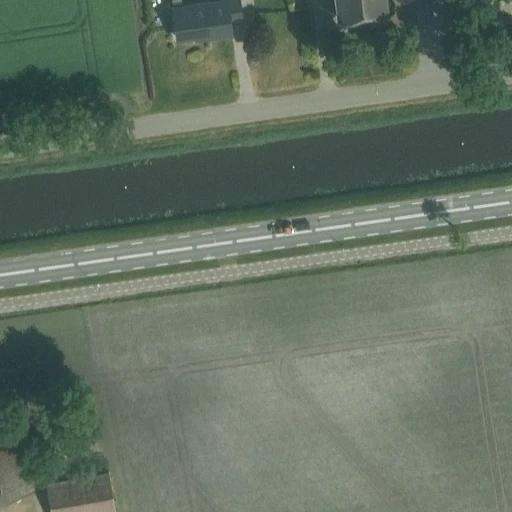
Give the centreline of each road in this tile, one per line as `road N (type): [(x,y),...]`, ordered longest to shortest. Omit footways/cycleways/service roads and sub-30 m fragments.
road 1 (unclassified): [(0,148),(511,74)]
road 2 (primary): [(0,276),(511,203)]
